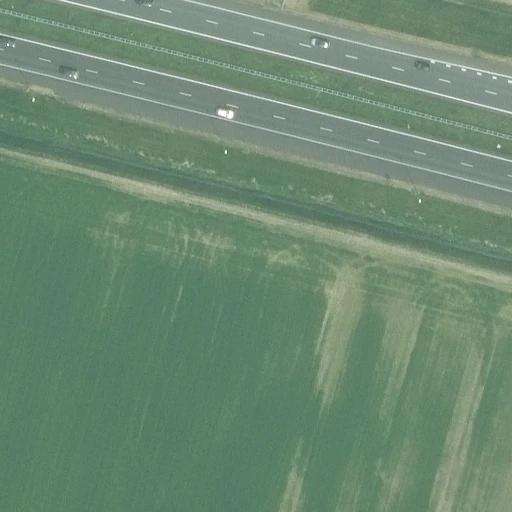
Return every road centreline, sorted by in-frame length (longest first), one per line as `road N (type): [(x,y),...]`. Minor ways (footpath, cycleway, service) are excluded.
road 1 (motorway): [(0,49),(511,179)]
road 2 (motorway): [(511,101),(104,0)]
